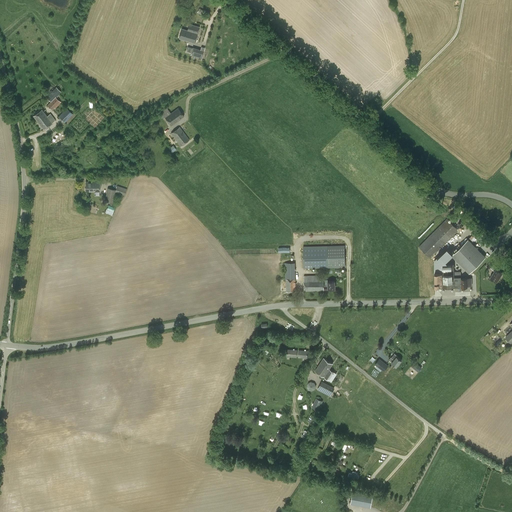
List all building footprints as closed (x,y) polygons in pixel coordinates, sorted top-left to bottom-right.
[(190,18),(187,30),(182,29),(179,38),(194,43),(197,33),(201,21),(190,18)] [(186,54),(202,58),(205,48),(201,47),(200,50),(193,47),(192,48),(188,47),(186,54)] [(58,88),(55,91),(54,89),(46,97),(51,102),(47,106),(52,110),(54,107),(55,108),(61,102),(56,97),(59,94),(58,93),(60,90),(58,88)] [(65,123),(73,114),(66,108),(58,116),(65,123)] [(171,126),(184,116),(178,108),(171,113),(166,108),(160,112),(171,126)] [(50,113),(47,116),(42,109),(33,116),(43,129),(55,120),(50,113)] [(171,133),(180,146),(189,140),(180,127),(171,133)] [(86,192),(100,191),(100,181),(85,181),(86,192)] [(126,189),(117,186),(115,192),(125,195),(126,189)] [(112,203),(115,190),(108,188),(104,201),(112,203)] [(115,207),(108,205),(107,209),(106,209),(105,210),(106,211),(105,213),(111,215),(112,215),(113,211),(115,207)] [(419,246),(423,251),(430,258),(441,248),(458,230),(447,218),(419,246)] [(455,258),(456,256),(471,271),(485,257),(471,242),(468,239),(461,245),(453,254),(452,255),(455,258)] [(344,245),(327,246),(303,246),(304,268),(328,268),(345,267),(344,245)] [(447,248),(437,257),(443,263),(448,263),(446,261),(452,255),(453,254),(447,248)] [(437,257),(434,260),(434,261),(434,262),(435,288),(438,288),(438,285),(440,285),(440,287),(461,287),(461,288),(464,288),(466,288),(466,287),(467,287),(467,286),(472,285),(471,278),(467,278),(461,278),(461,276),(461,271),(454,271),(454,263),(448,263),(443,263),(437,257)] [(503,273),(496,269),(496,268),(493,265),(494,264),(491,261),(486,266),(489,269),(490,268),(494,271),(490,277),(497,282),(503,273)] [(295,279),(295,267),(294,267),(294,265),(289,265),(289,266),(285,267),(285,279),(286,279),(286,292),(296,291),(295,279)] [(304,275),(304,279),(304,291),(324,291),(324,290),(331,290),(331,289),(335,289),(335,281),(328,281),(328,283),(324,283),(324,278),(320,279),(315,279),(315,275),(304,275)] [(498,338),(491,345),(496,350),(501,344),(502,345),(503,343),(498,338)] [(308,350),(298,350),(298,357),(307,358),(308,350)] [(394,354),(388,361),(396,367),(402,360),(397,356),(394,354)] [(336,374),(329,369),(333,364),(324,357),(315,371),(324,377),(331,381),(336,374)] [(379,358),(375,364),(384,371),(388,365),(379,358)] [(414,362),(411,366),(418,372),(422,368),(414,362)] [(321,381),(317,389),(330,396),(334,388),(321,381)] [(318,410),(322,401),(316,398),(311,407),(318,410)] [(348,450),(350,445),(345,443),(341,450),(344,452),(345,449),(348,450)] [(350,504),(362,506),(365,494),(353,492),(350,504)]
